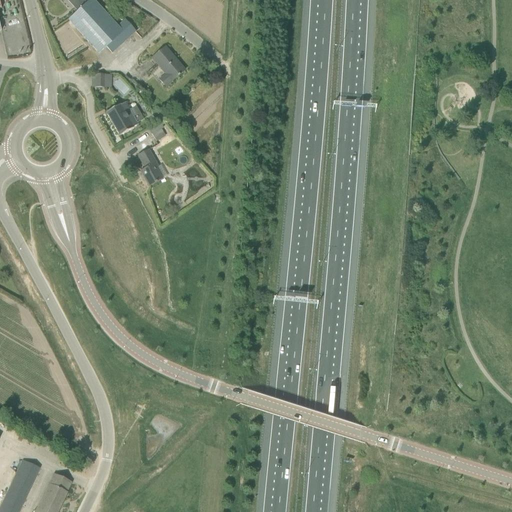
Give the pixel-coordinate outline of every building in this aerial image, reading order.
[(93,0),(90,0),(83,7),(68,20),(99,54),(107,48),(112,54),(136,32),(125,20),(117,27),(93,0)] [(165,48),(152,59),(166,75),(160,81),(165,87),(185,71),(165,48)] [(94,88),(111,89),(112,76),(94,75),(94,88)] [(135,106),(129,110),(125,103),(120,106),(120,105),(106,113),(119,137),(133,129),(133,128),(138,125),(137,123),(143,119),(135,106)] [(171,128),(177,122),(172,118),(166,123),(171,128)] [(152,135),(155,141),(164,136),(161,130),(152,135)] [(161,166),(158,167),(148,150),(138,156),(145,169),(140,172),(149,187),(167,177),(161,166)] [(16,476),(32,483),(39,468),(23,461),(16,476)] [(39,505),(53,511),(57,511),(66,493),(70,483),(54,475),(49,485),(39,505)] [(53,511),(39,505),(36,511),(18,511),(22,505),(6,497),(0,509),(0,511),(53,511)]
